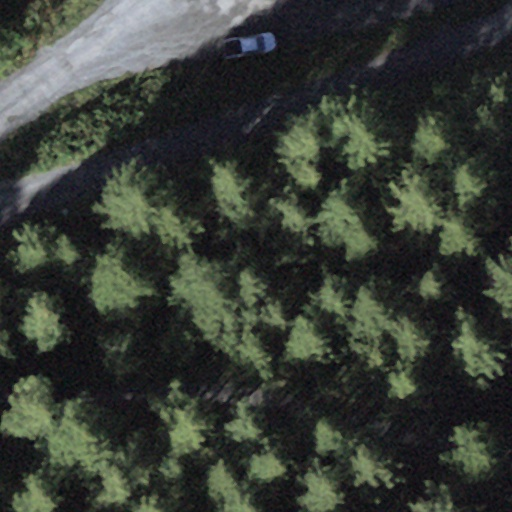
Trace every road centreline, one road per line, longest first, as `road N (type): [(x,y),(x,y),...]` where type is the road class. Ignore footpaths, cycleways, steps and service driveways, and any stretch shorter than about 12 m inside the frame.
road 1 (track): [(511,9),(209,116)]
road 2 (track): [(209,116),(0,193)]
road 3 (track): [(143,0),(0,114)]
